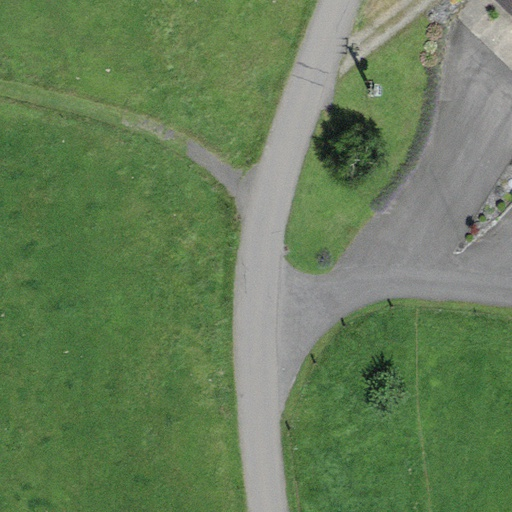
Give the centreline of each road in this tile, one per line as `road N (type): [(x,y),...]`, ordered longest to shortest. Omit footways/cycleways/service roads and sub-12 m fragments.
road 1 (unclassified): [(355,0),(284,203),(268,380),(284,511)]
road 2 (track): [(0,87),(155,121),(284,203)]
